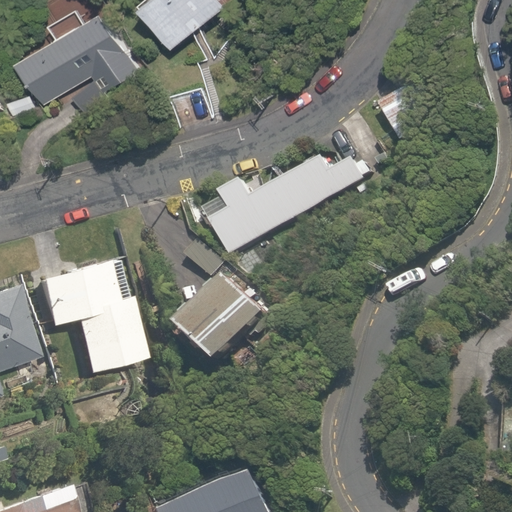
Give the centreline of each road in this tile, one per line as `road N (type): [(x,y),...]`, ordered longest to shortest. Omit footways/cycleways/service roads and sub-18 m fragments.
road 1 (residential): [(0,226),(318,127),(372,54),(393,0)]
road 2 (residential): [(511,156),(501,214),(382,314),(340,435),(377,511)]
